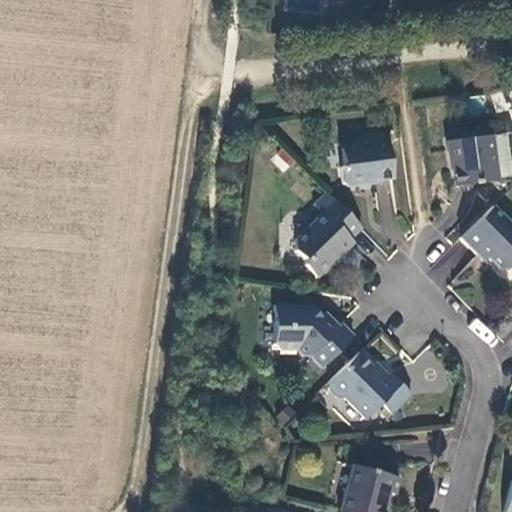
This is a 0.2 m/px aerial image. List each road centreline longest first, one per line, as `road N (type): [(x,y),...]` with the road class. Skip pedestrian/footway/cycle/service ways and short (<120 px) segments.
road 1 (track): [(227,77),(197,110),(161,378),(133,511)]
road 2 (residential): [(455,511),(495,366),(402,281)]
